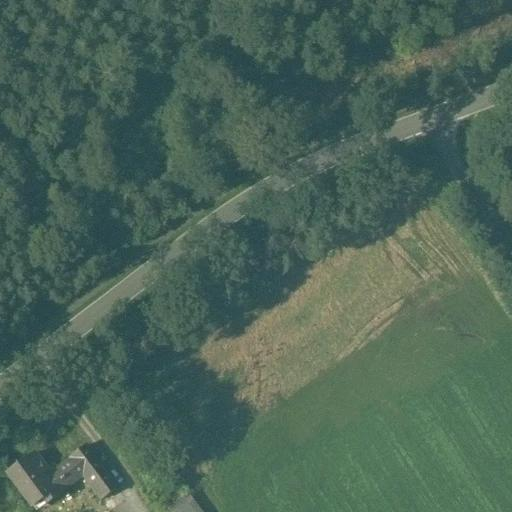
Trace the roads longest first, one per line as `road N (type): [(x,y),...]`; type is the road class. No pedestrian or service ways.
road 1 (unclassified): [(0,390),(241,206),(307,169),(427,123)]
road 2 (unclassified): [(427,123),(511,253)]
